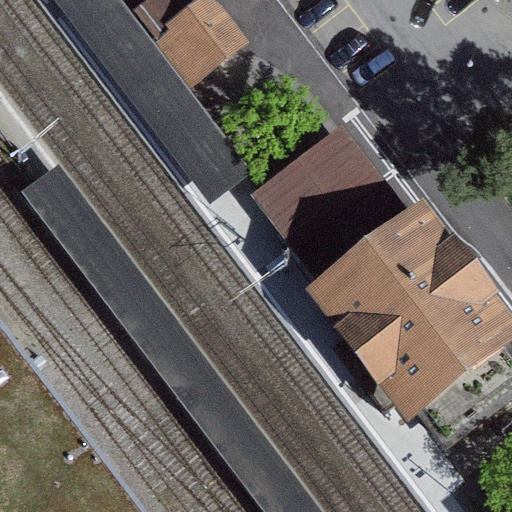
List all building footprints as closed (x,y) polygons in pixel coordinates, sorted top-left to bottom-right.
[(250,180),(113,0),(46,0),(207,212),(250,180)] [(158,0),(137,16),(188,84),(239,46),(207,6),(202,10),(194,0),(158,0)] [(259,198),(305,259),(384,200),(338,138),(259,198)] [(257,511),(311,511),(55,172),(20,198),(92,293),(152,373),(257,511)] [(511,367),(495,345),(501,341),(475,306),(476,305),(462,287),(449,269),(448,270),(422,236),(416,241),(384,200),(305,259),(336,300),(330,305),(353,336),(335,350),(352,372),(368,395),(387,381),(409,410),(416,405),(447,446),(511,397),(511,367)] [(136,511),(0,332),(0,511),(136,511)]
